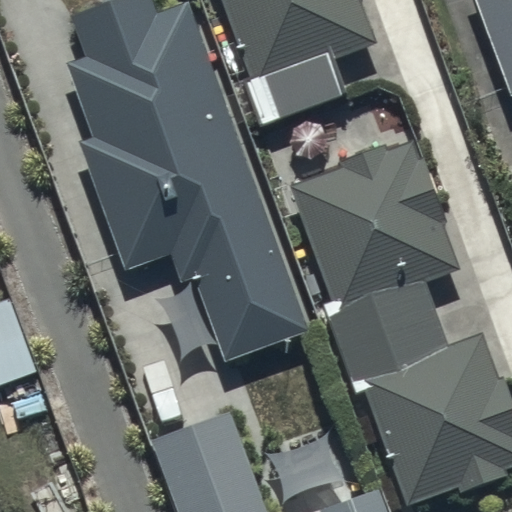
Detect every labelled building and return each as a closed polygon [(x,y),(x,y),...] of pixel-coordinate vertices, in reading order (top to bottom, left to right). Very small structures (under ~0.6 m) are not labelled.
[(83,58),(64,65),(88,140),(76,144),(122,273),(172,255),(182,284),(191,281),(219,361),(305,331),(187,4),(154,16),(147,0),(110,0),(67,16),(83,58)] [(220,0),(250,85),(258,82),(273,125),(343,100),(330,64),(378,48),(360,0),(220,0)] [(511,0),(472,0),(507,94),(511,92),(511,0)] [(339,168),(286,188),(331,307),(337,305),(340,312),(325,318),(356,400),(365,396),(408,509),(453,492),(454,494),(511,472),(511,402),(503,380),(500,381),(483,335),(444,350),(421,287),(460,272),(444,229),(450,227),(423,157),(415,160),(409,143),(381,154),(379,148),(337,163),(339,168)] [(265,511),(230,417),(148,447),(172,511),(265,511)] [(385,511),(379,491),(318,511),(317,511),(385,511)]
